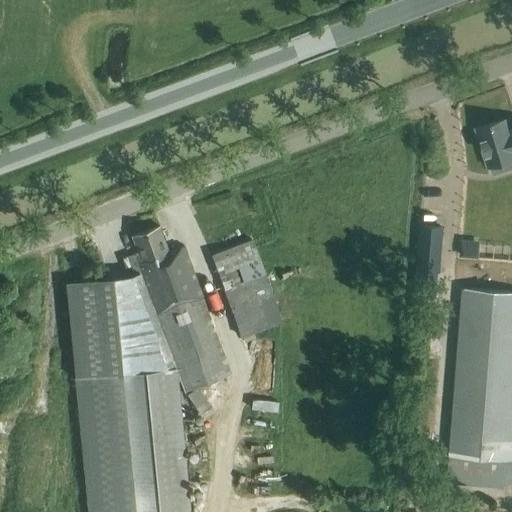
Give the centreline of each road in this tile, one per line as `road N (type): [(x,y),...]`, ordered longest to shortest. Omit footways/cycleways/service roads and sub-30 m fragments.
road 1 (unclassified): [(0,253),(511,62)]
road 2 (secondary): [(0,164),(433,0)]
road 3 (track): [(173,189),(241,366),(219,511)]
